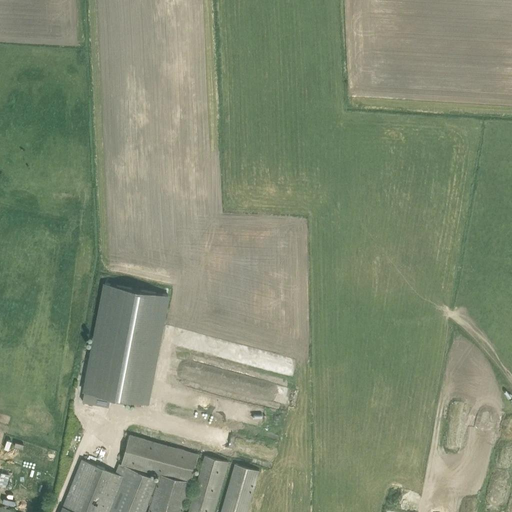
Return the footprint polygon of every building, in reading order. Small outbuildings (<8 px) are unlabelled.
[(170,293),(104,280),(81,399),(109,405),(111,395),(150,402),(170,293)] [(83,454),(58,511),(145,511),(156,488),(148,511),(179,511),(199,451),(130,429),(117,469),(83,454)] [(439,450),(454,450),(454,442),(440,441),(439,450)] [(190,511),(209,511),(225,463),(207,457),(190,511)] [(220,511),(241,511),(253,471),(235,465),(220,511)]
